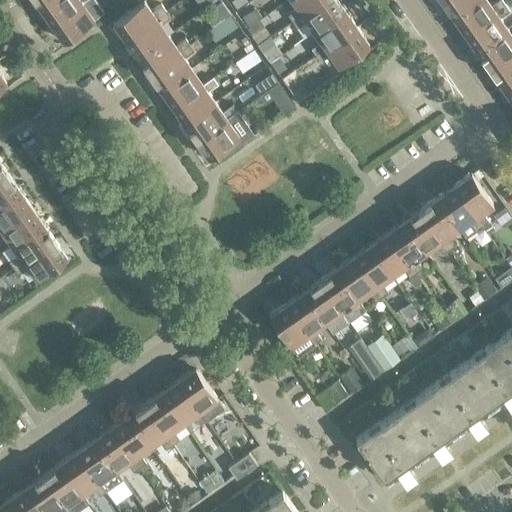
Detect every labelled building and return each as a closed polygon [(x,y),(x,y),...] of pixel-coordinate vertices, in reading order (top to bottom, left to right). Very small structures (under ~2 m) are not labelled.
[(47,0),(38,7),(50,23),(82,0),(47,0)] [(96,1),(94,0),(82,0),(50,23),(63,41),(94,19),(86,8),(96,1)] [(112,22),(125,39),(165,11),(161,4),(151,11),(143,0),(112,22)] [(321,0),(291,0),(297,8),(287,15),(292,21),(321,0)] [(344,9),(337,0),(321,0),(292,21),(296,28),(306,21),(313,31),(344,9)] [(440,0),(452,16),(474,0),(440,0)] [(496,0),(490,5),(486,0),(474,0),(452,16),(464,33),(504,4),(501,0),(496,0)] [(230,15),(221,2),(213,8),(221,21),(230,15)] [(509,11),(504,4),(464,33),(475,50),(506,28),(499,18),(509,11)] [(241,15),(247,24),(260,15),(254,6),(241,15)] [(356,26),(344,9),(313,31),(320,41),(310,48),(315,55),(356,26)] [(170,17),(165,11),(125,39),(136,56),(167,34),(160,24),(170,17)] [(220,23),(227,33),(238,26),(230,16),(220,23)] [(259,20),(248,28),(258,42),(269,34),(259,20)] [(368,44),(356,26),(315,55),(320,61),(330,54),(337,65),(368,44)] [(511,36),(506,28),(475,50),(487,66),(511,48),(511,36)] [(174,44),(167,34),(136,56),(148,73),(189,44),(184,37),(174,44)] [(268,36),(257,44),(269,60),(280,52),(268,36)] [(193,51),(189,44),(148,73),(160,89),(191,68),(184,57),(193,51)] [(511,48),(487,66),(499,83),(511,73),(511,48)] [(252,50),(245,55),(251,63),(258,58),(253,49),(252,50)] [(283,72),(284,65),(279,59),(272,64),(280,75),(283,72)] [(198,78),(191,68),(160,89),(171,106),(212,77),(208,71),(198,78)] [(270,87),(277,82),(271,73),(264,78),(270,87)] [(511,73),(499,83),(511,100),(511,98),(511,73)] [(217,84),(212,77),(171,106),(183,123),(214,101),(207,91),(217,84)] [(269,90),(261,96),(267,105),(275,99),(269,90)] [(221,111),(214,101),(183,123),(195,139),(236,111),(231,104),(221,111)] [(240,117),(236,111),(195,139),(207,157),(238,135),(231,124),(240,117)] [(0,201),(19,189),(7,172),(0,177),(0,201)] [(470,173),(453,185),(482,226),(482,225),(488,221),(481,211),(492,204),(470,173)] [(482,226),(453,185),(436,197),(458,228),(465,238),(482,226)] [(0,226),(30,206),(19,189),(0,201),(0,226)] [(458,228),(436,197),(420,209),(448,249),(455,245),(448,235),(458,228)] [(42,222),(30,206),(0,226),(0,236),(4,234),(11,244),(42,222)] [(448,249),(420,209),(403,220),(425,251),(435,244),(442,254),(448,249)] [(425,251),(403,220),(386,232),(408,263),(415,273),(421,268),(415,258),(425,251)] [(488,221),(482,225),(488,233),(494,229),(489,221),(488,221)] [(54,239),(42,222),(11,244),(18,254),(8,261),(13,268),(54,239)] [(408,263),(386,232),(369,244),(391,275),(402,268),(408,277),(415,273),(408,263)] [(62,251),(54,239),(13,268),(18,274),(27,267),(35,278),(63,259),(59,253),(62,251)] [(391,275),(369,244),(352,256),(374,287),(381,297),(388,292),(381,282),(391,275)] [(374,287),(352,256),(336,268),(358,299),(368,291),(375,301),(381,297),(374,287)] [(358,299),(336,268),(319,279),(348,320),(354,316),(347,306),(358,299)] [(505,271),(495,278),(501,286),(511,279),(511,278),(506,270),(505,271)] [(415,273),(408,277),(414,286),(421,282),(415,273)] [(348,320),(319,279),(302,291),(324,322),(334,315),(341,325),(348,320)] [(324,322),(302,291),(286,303),(308,334),(314,344),(321,339),(314,329),(324,322)] [(469,297),(474,305),(483,299),(477,291),(469,297)] [(438,305),(450,323),(463,314),(453,300),(449,302),(452,306),(448,309),(443,302),(438,305)] [(308,334),(286,303),(268,315),(290,346),(301,338),(308,348),(314,344),(308,334)] [(444,315),(434,322),(438,329),(449,322),(444,315)] [(511,327),(497,338),(511,358),(511,327)] [(465,335),(459,338),(465,347),(470,343),(465,335)] [(511,385),(511,358),(497,338),(461,363),(489,402),(502,393),(511,407),(511,387),(511,385)] [(359,362),(358,362),(370,378),(381,370),(370,354),(359,362)] [(489,402),(461,363),(426,388),(454,427),(467,418),(477,432),(486,426),(476,411),(489,402)] [(340,376),(351,392),(362,384),(351,368),(340,376)] [(223,408),(197,370),(191,374),(189,371),(177,379),(206,420),(223,408)] [(206,420),(177,379),(160,391),(182,422),(192,415),(199,425),(206,420)] [(326,388),(335,401),(346,394),(337,381),(326,388)] [(454,427),(426,388),(391,413),(418,452),(431,443),(441,457),(451,451),(441,436),(454,427)] [(182,422),(160,391),(144,403),(172,444),(179,439),(172,429),(182,422)] [(172,444),(144,403),(127,415),(149,446),(159,438),(166,448),(172,444)] [(418,452),(391,413),(355,439),(382,477),(383,477),(396,468),(406,482),(415,476),(405,461),(418,452)] [(149,446),(127,415),(110,426),(139,467),(146,463),(139,453),(149,446)] [(139,467),(110,426),(93,438),(115,469),(126,462),(133,472),(139,467)] [(122,479),(115,469),(93,438),(77,450),(105,491),(122,479)] [(105,491),(77,450),(60,462),(82,493),(92,486),(99,496),(105,491)] [(256,464),(248,452),(227,466),(235,478),(256,464)] [(75,511),(89,503),(82,493),(60,462),(43,474),(70,511),(75,511)] [(70,511),(43,474),(26,485),(45,511),(70,511)] [(45,511),(26,485),(10,497),(20,511),(45,511)] [(296,511),(281,490),(250,511),(296,511)] [(186,498),(190,504),(201,497),(196,491),(186,498)] [(177,499),(176,508),(178,511),(180,511),(189,506),(182,496),(177,499)] [(20,511),(10,497),(0,504),(0,511),(20,511)]
